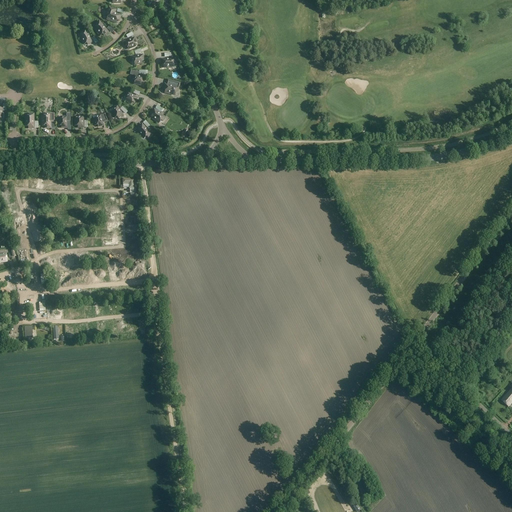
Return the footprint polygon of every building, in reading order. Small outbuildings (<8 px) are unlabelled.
[(116,10),(109,7),(106,15),(109,16),(109,17),(110,17),(108,20),(116,23),(117,20),(119,21),(121,16),(115,14),(116,10)] [(94,28),(95,30),(100,36),(102,34),(104,36),(108,32),(99,21),(96,24),(97,26),(94,28)] [(79,36),(80,38),(84,45),(86,43),(87,45),(92,42),(85,30),(82,32),(83,34),(79,36)] [(134,44),(136,43),(134,38),(124,42),(126,46),(127,45),(128,46),(129,49),(135,47),(134,44)] [(141,61),(144,60),(143,55),(132,57),(133,61),(134,61),(135,61),(136,65),(142,64),(141,61)] [(164,68),(172,67),(173,67),(173,63),(175,63),(175,58),(161,60),(161,65),(163,65),(164,68)] [(131,71),(130,75),(133,75),(133,79),(134,80),(135,80),(134,84),(140,85),(141,82),(143,83),(144,77),(138,76),(138,72),(131,71)] [(164,93),(172,95),(174,96),(175,91),(177,92),(178,88),(165,84),(163,89),(165,90),(164,93)] [(134,103),(137,99),(128,93),(126,96),(127,97),(127,98),(125,101),(130,104),(132,102),(134,103)] [(117,116),(118,118),(123,115),(117,106),(113,108),(114,110),(114,111),(111,113),(114,118),(117,116)] [(150,118),(157,122),(158,123),(161,120),(163,121),(165,118),(154,109),(150,114),(152,115),(150,118)] [(28,129),(34,129),(33,114),(29,114),(29,118),(25,118),(25,126),(28,126),(28,129)] [(50,122),(54,122),(54,114),(46,114),(46,118),(45,118),(41,118),(42,126),(45,126),(45,128),(50,128),(50,125),(50,122)] [(67,122),(70,121),(70,114),(66,114),(66,117),(62,117),(62,119),(58,119),(58,126),(61,126),(61,128),(67,128),(67,122)] [(103,126),(100,115),(96,116),(97,118),(96,118),(96,119),(93,120),(94,126),(97,125),(98,127),(103,126)] [(83,128),(83,117),(79,117),(79,119),(78,119),(75,119),(75,126),(78,126),(78,128),(83,128)] [(137,131),(142,137),(143,139),(147,136),(148,138),(151,135),(142,124),(138,128),(139,129),(137,131)] [(128,189),(129,189),(133,189),(133,179),(122,179),(122,184),(128,184),(128,189)] [(24,327),(25,338),(32,338),(32,326),(24,327)] [(17,332),(21,332),(21,327),(13,328),(13,338),(17,338),(17,332)] [(511,383),(509,387),(511,389),(501,401),(508,407),(511,402),(511,383)] [(355,486),(362,483),(361,480),(360,478),(353,481),(355,486)]
